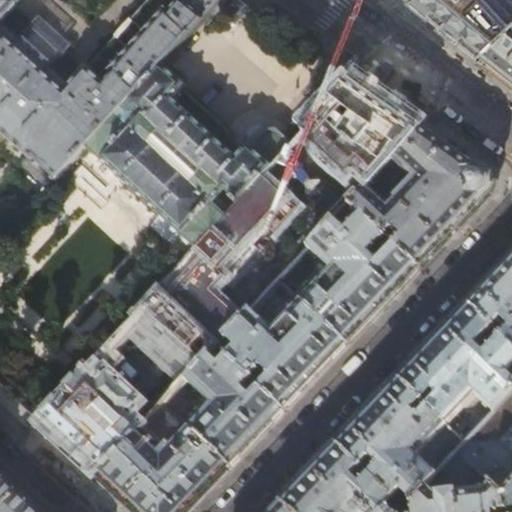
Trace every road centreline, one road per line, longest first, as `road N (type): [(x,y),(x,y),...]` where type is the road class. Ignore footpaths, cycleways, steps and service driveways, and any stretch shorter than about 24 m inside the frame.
road 1 (residential): [(231,511),(511,214)]
road 2 (tertiary): [(324,0),(511,139)]
